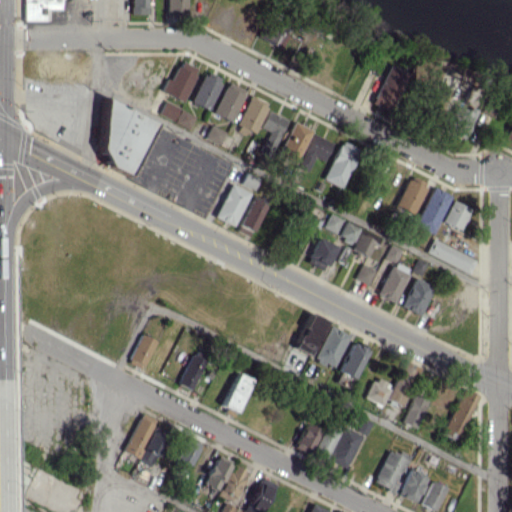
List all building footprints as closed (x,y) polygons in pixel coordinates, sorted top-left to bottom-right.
[(19,0),(19,19),(43,19),(43,9),(58,9),(57,0),(19,0)] [(126,0),(127,13),(144,13),(144,0),(126,0)] [(183,15),(183,0),(162,0),(162,14),(183,15)] [(159,92),(179,101),(194,68),(175,59),(159,92)] [(390,111),(407,73),(386,63),(369,102),(390,111)] [(200,70),(186,101),(205,109),(219,78),(200,70)] [(209,113),(229,121),(242,89),(223,81),(209,113)] [(246,95),(233,124),(251,132),(264,103),(246,95)] [(148,121),(99,96),(98,116),(97,117),(94,150),(101,154),(101,163),(123,174),(127,167),(127,164),(135,148),(136,144),(148,121)] [(155,114),(170,120),(176,106),(161,100),(155,114)] [(461,138),(471,112),(451,105),(442,131),(461,138)] [(191,115),(177,109),(172,122),(186,128),(191,115)] [(257,127),(266,131),(258,149),(268,153),(283,118),(264,110),(257,127)] [(500,139),(511,144),(511,120),(508,119),(500,139)] [(308,129),(290,121),(273,155),(292,164),(308,129)] [(202,137),(216,143),(222,130),(207,124),(202,137)] [(329,142),(310,133),(294,166),(304,171),(311,157),(320,161),(329,142)] [(320,179),(340,187),(355,148),(336,140),(320,179)] [(238,184),(251,189),(255,177),(242,172),(238,184)] [(422,182),(403,175),(391,209),(410,216),(422,182)] [(246,192),(227,183),(211,216),(230,225),(246,192)] [(428,233),(447,195),(429,186),(410,224),(428,233)] [(232,229),(246,236),(261,205),(247,198),(232,229)] [(439,222),(458,230),(467,207),(449,199),(439,222)] [(320,227),(332,233),(339,218),(326,212),(320,227)] [(349,243),(356,226),(342,220),(335,237),(349,243)] [(374,235),(357,228),(348,250),(365,257),(374,235)] [(305,255),(303,261),(321,269),(332,245),(308,234),(299,253),(305,255)] [(473,257),(428,240),(422,254),(467,272),(473,257)] [(374,295),(391,302),(406,268),(389,261),(374,295)] [(351,279),(364,284),(371,268),(358,263),(351,279)] [(397,306),(416,315),(430,287),(411,277),(397,306)] [(291,348),(307,355),(322,319),(306,313),(291,348)] [(346,334),(326,325),(310,358),(330,368),(346,334)] [(124,362),(139,369),(152,340),(138,333),(124,362)] [(334,371),(350,379),(364,348),(348,340),(334,371)] [(189,389),(201,359),(187,353),(174,384),(189,389)] [(384,399),(400,406),(417,367),(400,360),(384,399)] [(232,412),(248,379),(233,372),(217,405),(232,412)] [(380,405),(386,383),(367,377),(361,398),(380,405)] [(441,429),(457,436),(474,395),(458,388),(441,429)] [(399,421),(413,427),(423,403),(409,397),(399,421)] [(148,429),(152,419),(138,412),(119,452),(149,465),(162,436),(148,429)] [(369,422),(360,417),(353,430),(362,435),(369,422)] [(293,445),(309,450),(317,428),(300,423),(293,445)] [(357,434),(339,427),(337,430),(322,424),(312,452),(326,457),(325,461),(344,468),(357,434)] [(169,469),(184,475),(197,443),(182,437),(169,469)] [(406,454),(397,450),(395,454),(385,450),(369,481),(392,492),(399,478),(395,477),(406,454)] [(228,460),(213,454),(201,484),(215,490),(228,460)] [(216,495),(232,502),(245,471),(228,464),(216,495)] [(412,502),(422,476),(404,468),(393,494),(412,502)] [(249,511),(258,511),(272,483),(258,476),(242,509),(249,511)] [(431,511),(442,487),(427,481),(416,504),(431,511)] [(216,511),(230,511),(233,507),(221,502),(216,511)] [(327,511),(310,503),(304,511),(327,511)]
